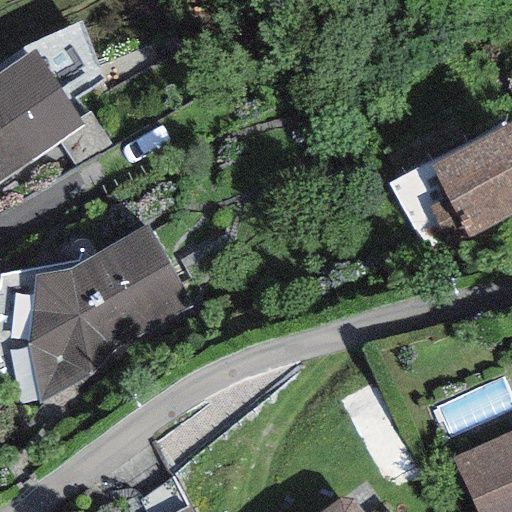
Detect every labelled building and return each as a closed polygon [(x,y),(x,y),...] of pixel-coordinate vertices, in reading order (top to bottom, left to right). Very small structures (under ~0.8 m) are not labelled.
[(0,65),(0,172),(80,122),(31,46),(0,65)] [(456,196),(436,207),(449,233),(511,201),(511,119),(436,157),(456,196)] [(146,231),(0,312),(0,375),(32,432),(205,335),(146,231)] [(511,511),(511,434),(459,457),(482,511),(511,511)] [(361,511),(347,491),(316,511),(361,511)]
